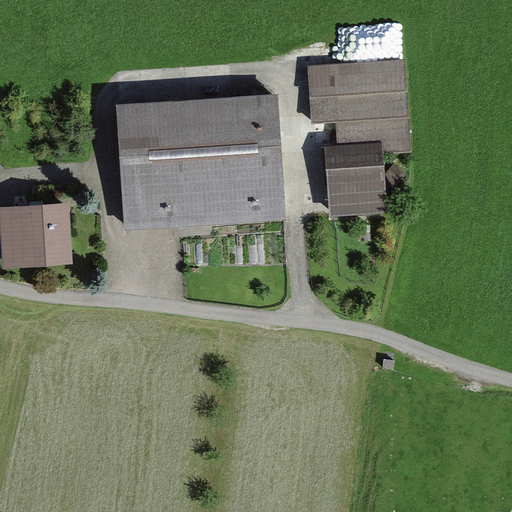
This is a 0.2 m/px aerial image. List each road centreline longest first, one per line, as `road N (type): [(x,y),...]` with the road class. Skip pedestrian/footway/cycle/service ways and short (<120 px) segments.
road 1 (track): [(304,323),(0,287)]
road 2 (track): [(511,381),(385,337),(304,323)]
